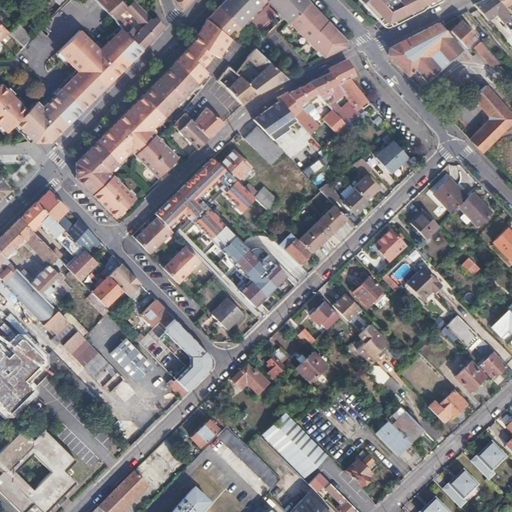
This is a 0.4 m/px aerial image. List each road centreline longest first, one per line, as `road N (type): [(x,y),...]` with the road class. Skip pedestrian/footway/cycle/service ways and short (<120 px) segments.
road 1 (residential): [(107,241),(262,99),(371,46)]
road 2 (residential): [(456,146),(224,364)]
road 3 (residential): [(224,364),(80,511)]
road 4 (secondary): [(58,158),(177,28)]
road 5 (residential): [(224,364),(107,241)]
road 6 (residential): [(511,390),(391,502)]
road 7 (residential): [(371,46),(456,146)]
